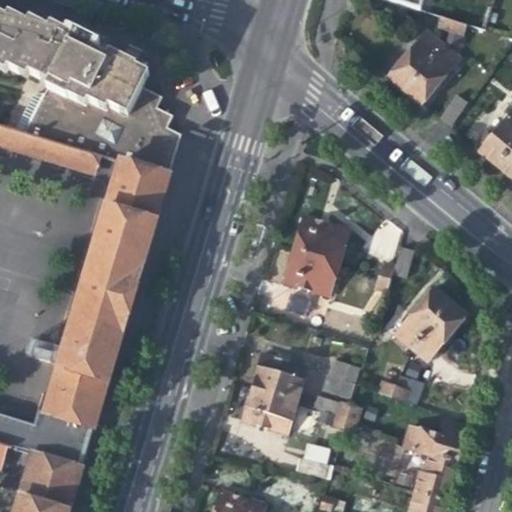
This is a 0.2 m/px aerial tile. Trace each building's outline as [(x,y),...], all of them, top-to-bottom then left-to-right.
[(511,0),(379,0),(379,1),(393,6),(407,10),(420,13),(424,0),(511,0)] [(399,36),(407,10),(393,6),(385,32),(399,36)] [(158,17),(131,10),(129,18),(155,27),(158,17)] [(97,120),(115,58),(111,63),(108,67),(86,55),(91,45),(72,32),(69,36),(48,26),(45,29),(27,20),(25,24),(7,15),(4,19),(0,17),(0,65),(15,74),(17,70),(43,84),(38,95),(30,93),(8,129),(83,151),(90,133),(97,120)] [(439,28),(449,31),(452,23),(441,20),(439,28)] [(464,27),(452,23),(449,31),(461,35),(464,27)] [(395,85),(404,92),(441,46),(426,33),(388,79),(395,85)] [(457,59),(441,46),(404,92),(414,100),(419,105),(457,59)] [(90,133),(83,151),(97,156),(120,163),(167,177),(179,139),(165,131),(171,120),(154,111),(159,102),(139,90),(147,78),(115,58),(97,120),(113,129),(106,141),(90,133)] [(438,122),(449,129),(465,105),(454,98),(438,122)] [(478,154),(494,167),(511,144),(511,111),(492,137),(486,132),(482,138),(478,143),(484,147),(478,154)] [(0,144),(93,171),(97,156),(83,151),(8,129),(0,127),(0,144)] [(511,144),(494,167),(511,180),(511,179),(511,144)] [(46,407),(94,421),(167,177),(120,163),(46,407)] [(302,218),(292,251),(337,265),(347,233),(327,226),(302,218)] [(327,297),(337,265),(292,251),(287,267),(282,284),(327,297)] [(391,278),(405,282),(412,254),(399,251),(391,278)] [(380,265),(377,277),(388,280),(391,268),(380,265)] [(384,292),(388,280),(377,277),(374,288),(384,292)] [(395,337),(411,349),(449,304),(433,290),(395,337)] [(464,316),(449,304),(411,349),(426,363),(464,316)] [(256,370),(250,389),(295,403),(304,370),(260,357),(256,370)] [(331,361),(326,377),(351,385),(357,370),(331,361)] [(405,362),(400,378),(424,385),(429,370),(405,362)] [(326,379),(321,392),(347,400),(351,387),(326,379)] [(376,394),(389,398),(392,387),(380,383),(376,394)] [(405,392),(392,387),(389,398),(402,402),(405,392)] [(285,435),(295,403),(250,389),(245,408),(240,421),(285,435)] [(318,398),(315,409),(335,415),(339,404),(318,398)] [(349,407),(339,404),(335,415),(346,419),(349,407)] [(94,421),(46,407),(38,435),(0,423),(0,446),(6,448),(31,457),(14,511),(66,511),(68,508),(94,421)] [(358,410),(349,407),(346,419),(354,421),(358,410)] [(311,422),(332,428),(335,415),(315,409),(311,422)] [(346,419),(335,415),(332,428),(342,431),(346,419)] [(351,434),(354,421),(346,419),(342,431),(351,434)] [(403,448),(428,455),(455,463),(459,450),(461,441),(454,440),(456,433),(443,429),(441,436),(409,426),(403,448)] [(420,475),(415,493),(445,502),(451,479),(455,463),(428,455),(422,476),(420,475)] [(300,460),(298,473),(323,478),(326,464),(300,460)] [(214,511),(213,511),(261,511),(263,506),(219,493),(214,511)] [(442,511),(445,502),(415,493),(408,511),(442,511)] [(322,497),(318,509),(327,511),(330,500),(322,497)]
